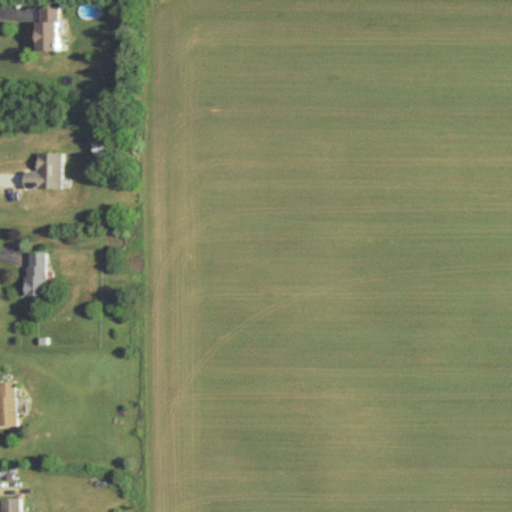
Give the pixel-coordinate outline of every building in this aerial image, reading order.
[(62,3),(42,4),(43,50),(63,49),(62,3)] [(41,152),(41,170),(29,170),(28,187),(65,188),(66,152),(41,152)] [(29,295),(50,294),(49,251),(27,252),(29,295)] [(0,425),(19,425),(19,380),(0,380),(0,425)] [(22,511),(22,496),(2,497),(2,511),(22,511)]
